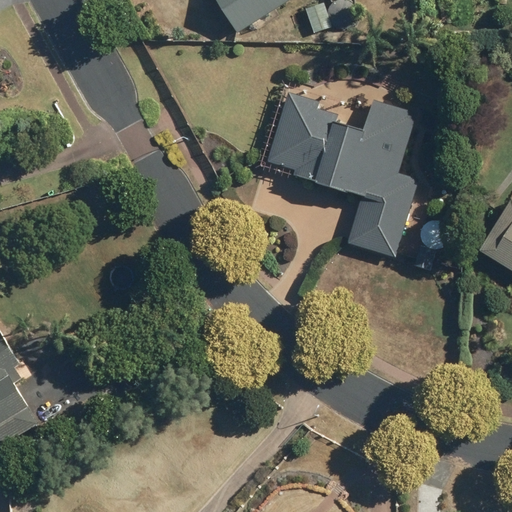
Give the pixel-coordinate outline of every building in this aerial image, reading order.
[(213,0),(233,32),(284,0),(213,0)] [(329,26),(321,3),(304,9),(312,32),(329,26)] [(283,92),(261,162),(309,177),(307,181),(337,191),(338,188),(358,194),(343,243),(391,257),(415,179),(394,173),(412,113),(367,99),(358,130),(330,121),(336,99),(318,94),(316,102),(283,92)] [(511,200),(508,198),(475,250),(511,273),(511,200)] [(417,246),(411,266),(425,270),(431,250),(417,246)] [(0,449),(42,425),(34,413),(40,410),(23,383),(29,379),(23,369),(28,366),(9,333),(0,338),(0,449)]
